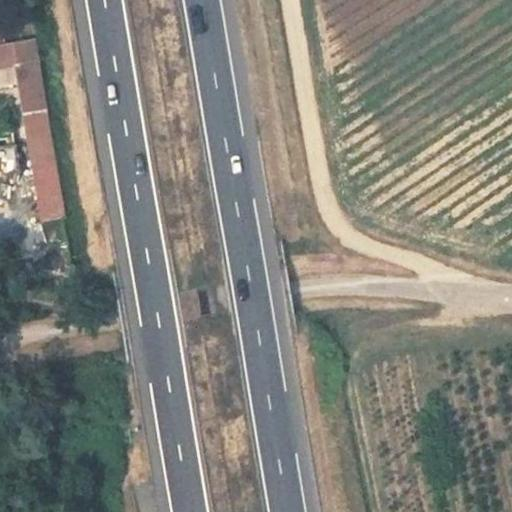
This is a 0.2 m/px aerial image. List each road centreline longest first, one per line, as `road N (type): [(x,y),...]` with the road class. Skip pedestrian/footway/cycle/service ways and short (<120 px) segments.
road 1 (motorway): [(289,511),(203,0)]
road 2 (motorway): [(103,0),(188,511)]
road 3 (unclassified): [(0,334),(303,287),(511,296)]
road 4 (track): [(288,0),(319,186),(337,223),(362,245),(435,269),(460,294)]
